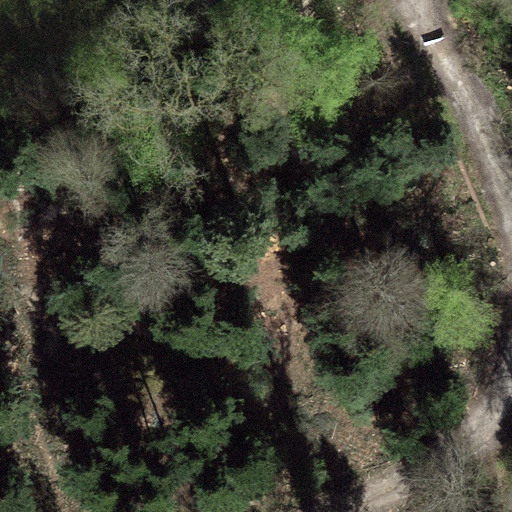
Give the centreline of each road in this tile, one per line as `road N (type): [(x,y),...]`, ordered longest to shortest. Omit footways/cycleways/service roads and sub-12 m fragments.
road 1 (track): [(511,208),(411,0)]
road 2 (track): [(346,511),(428,470),(471,434),(511,377)]
